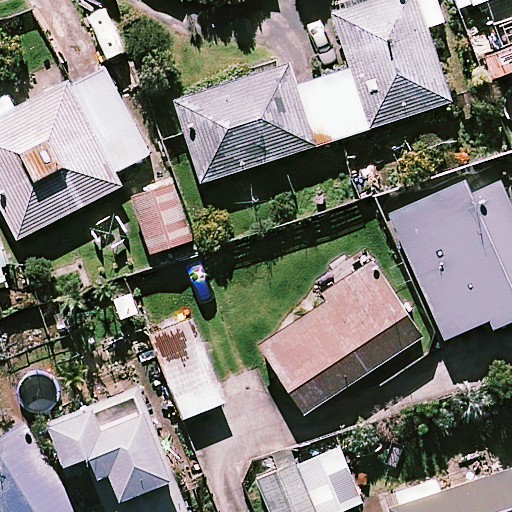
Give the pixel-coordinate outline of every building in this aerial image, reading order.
[(344,0),(339,2),(342,11),(332,14),(350,70),(294,88),(287,65),(174,101),(200,183),(449,103),(425,27),(443,22),(435,0),(344,0)] [(104,67),(0,118),(0,206),(6,218),(16,239),(117,189),(110,174),(148,155),(104,67)] [(511,308),(511,230),(484,163),(444,180),(382,206),(435,331),(481,312),(485,320),(511,308)] [(191,242),(175,194),(135,207),(151,255),(191,242)] [(420,336),(366,255),(312,291),(320,302),(258,344),(305,413),(420,336)] [(225,402),(192,317),(150,333),(183,418),(225,402)] [(94,480),(108,474),(123,511),(121,511),(184,511),(137,390),(48,425),(64,465),(85,457),(94,480)] [(77,511),(23,426),(0,440),(0,511),(77,511)] [(338,511),(361,503),(339,447),(256,479),(269,511),(338,511)] [(389,483),(394,499),(383,503),(386,511),(511,511),(511,461),(435,486),(430,470),(389,483)]
